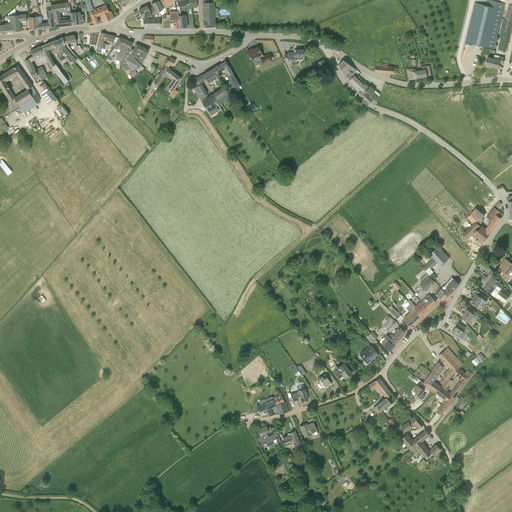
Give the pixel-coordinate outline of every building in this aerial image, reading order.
[(154,8),(151,9),(154,15),(157,13),(157,12),(163,9),(158,0),(152,3),(154,8)] [(175,2),(174,0),(161,0),(166,9),(169,8),(169,9),(172,7),(171,4),(175,3),(174,2),(175,2)] [(215,27),(215,26),(215,18),(214,2),(213,0),(202,0),(202,3),(203,19),(203,27),(215,27)] [(475,3),(465,42),(494,49),(505,4),(489,0),(486,0),(486,5),(475,3)] [(48,22),(49,27),(54,26),(52,12),(51,5),(50,2),(46,2),(46,4),(46,6),(48,22)] [(69,2),(68,2),(51,5),(52,12),(54,12),(55,26),(67,25),(72,24),(71,19),(70,19),(67,19),(67,17),(60,18),(59,12),(70,11),(69,3),(69,2)] [(186,20),(185,15),(181,16),(181,7),(186,7),(186,2),(176,2),(175,3),(175,5),(177,7),(177,11),(178,10),(180,28),(186,28),(186,23),(187,23),(187,20),(186,20)] [(93,10),(90,3),(86,4),(87,5),(89,10),(90,14),(94,25),(99,24),(96,16),(103,14),(104,17),(106,21),(113,18),(110,11),(108,12),(106,5),(93,10)] [(500,32),(502,32),(498,50),(506,52),(511,25),(511,5),(509,4),(506,16),(505,16),(504,19),(503,19),(500,32)] [(137,20),(142,19),(145,19),(144,17),(152,14),(147,6),(139,10),(141,14),(140,15),(136,18),(137,20)] [(21,31),(20,26),(20,23),(25,22),(25,21),(26,21),(26,15),(16,15),(15,9),(14,9),(8,14),(9,16),(10,20),(11,23),(10,23),(13,31),(21,31)] [(174,28),(180,28),(178,10),(177,11),(176,11),(170,12),(170,23),(174,23),(174,28)] [(79,15),(79,12),(70,13),(70,19),(71,19),(72,24),(83,23),(82,14),(79,15)] [(30,30),(38,29),(44,28),(44,23),(42,23),(41,20),(43,20),(42,17),(28,17),(30,30)] [(13,31),(10,23),(5,24),(5,25),(2,25),(3,32),(13,31)] [(100,53),(102,48),(104,49),(105,43),(103,43),(104,39),(113,42),(115,36),(105,33),(105,34),(101,33),(97,45),(97,46),(96,51),(100,53)] [(74,47),(78,52),(82,50),(79,45),(77,46),(76,42),(74,35),(71,36),(66,37),(67,43),(72,42),(74,47)] [(62,37),(54,41),(58,52),(60,52),(59,51),(62,50),(70,59),(74,63),(77,60),(73,56),(65,48),(63,44),(64,44),(66,44),(67,43),(66,37),(62,37)] [(117,55),(118,54),(125,39),(119,37),(118,38),(116,43),(114,47),(109,54),(109,55),(107,58),(111,61),(113,57),(112,56),(114,53),(117,55)] [(121,60),(124,68),(126,70),(125,71),(127,74),(131,72),(131,73),(135,70),(141,65),(134,58),(135,56),(130,54),(133,50),(130,48),(133,43),(125,39),(118,54),(121,57),(119,59),(120,61),(121,60)] [(62,56),(60,52),(58,52),(54,41),(48,43),(50,48),(53,54),(56,53),(59,58),(62,56)] [(45,56),(49,54),(51,53),(47,43),(40,46),(39,47),(44,55),(45,56)] [(149,50),(146,49),(145,48),(136,44),(133,50),(130,54),(135,56),(134,58),(141,65),(145,59),(149,50)] [(30,51),(32,56),(34,60),(42,56),(44,55),(39,47),(30,51)] [(260,59),(261,62),(262,63),(265,62),(272,60),(270,54),(263,56),(258,47),(253,50),(253,48),(247,52),(251,59),(254,57),(256,60),(260,59)] [(303,57),(303,50),(295,50),(295,53),(288,53),(288,59),(303,59),(303,57)] [(49,54),(45,56),(47,61),(48,63),(51,66),(55,64),(51,57),(49,54)] [(25,61),(28,69),(33,66),(31,61),(34,60),(32,56),(29,58),(25,61)] [(498,59),(493,58),(491,67),(498,68),(499,63),(503,64),(504,57),(499,56),(498,59)] [(167,75),(171,71),(167,68),(170,64),(173,65),(175,60),(170,58),(165,65),(166,67),(154,82),(158,85),(165,76),(166,77),(167,75)] [(323,60),(317,63),(322,72),(327,68),(323,60)] [(353,86),(362,95),(370,102),(371,101),(374,105),(378,98),(372,93),(375,90),(370,86),(369,87),(365,83),(363,85),(355,77),(356,76),(353,74),(356,70),(343,60),(338,65),(344,75),(353,86)] [(388,64),(386,64),(387,61),(381,60),(381,64),(376,63),(375,70),(380,71),(379,72),(396,73),(396,68),(388,67),(388,64)] [(240,85),(227,64),(225,61),(215,67),(218,73),(222,71),(223,73),(226,72),(228,75),(227,76),(234,88),(240,85)] [(52,68),(53,69),(56,74),(60,71),(60,70),(55,64),(51,66),(52,68)] [(17,65),(11,69),(16,75),(17,75),(22,72),(17,65)] [(422,70),(416,71),(415,68),(408,70),(410,79),(413,79),(431,75),(429,65),(422,67),(422,70)] [(33,66),(28,69),(30,72),(31,72),(33,77),(38,75),(35,70),(33,66)] [(45,72),(43,67),(35,70),(38,75),(40,79),(41,81),(47,78),(45,72)] [(215,75),(218,73),(215,67),(199,77),(202,81),(206,79),(208,83),(217,78),(215,75)] [(5,82),(16,75),(11,69),(1,75),(5,82)] [(68,81),(60,71),(56,74),(64,84),(68,81)] [(177,91),(174,89),(181,78),(171,71),(167,75),(173,79),(166,88),(175,95),(177,91)] [(27,79),(22,72),(17,75),(22,82),(27,79)] [(202,81),(199,77),(194,80),(198,85),(194,88),(202,100),(208,97),(201,85),(204,83),(202,81)] [(22,82),(28,89),(32,86),(27,79),(22,82)] [(12,108),(18,104),(14,98),(15,98),(8,86),(2,89),(11,104),(9,104),(12,108)] [(41,100),(32,86),(28,89),(28,90),(15,98),(14,98),(18,104),(23,111),(41,100)] [(212,95),(216,101),(227,93),(224,87),(212,95)] [(50,90),(42,96),(48,104),(56,98),(50,90)] [(201,101),(205,107),(213,102),(216,101),(212,95),(208,97),(202,100),(202,101),(201,101)] [(213,102),(205,107),(211,116),(219,110),(213,102)] [(468,202),(473,206),(484,194),(480,190),(468,202)] [(478,230),(487,238),(493,230),(501,218),(500,218),(503,214),(494,207),(491,211),(487,217),(492,221),(491,222),(488,226),(486,230),(481,226),(478,230)] [(482,219),(485,215),(476,208),(471,214),(477,221),(480,224),(483,220),(482,219)] [(474,224),(463,234),(466,239),(476,230),(473,233),(479,237),(477,240),(482,244),(484,241),(484,242),(487,238),(478,230),(477,229),(480,226),(476,222),(477,221),(471,214),(468,217),(474,224)] [(430,254),(434,258),(438,262),(441,266),(449,258),(438,246),(430,254)] [(423,268),(427,272),(431,269),(438,262),(434,258),(423,268)] [(508,281),(511,277),(508,275),(511,269),(511,263),(505,259),(499,268),(505,273),(502,278),(508,281)] [(438,278),(433,272),(429,275),(435,281),(438,278)] [(427,273),(420,279),(422,282),(429,275),(427,273)] [(446,294),(448,296),(451,293),(459,284),(451,277),(452,278),(444,287),(447,289),(444,292),(443,292),(446,294)] [(496,279),(492,277),(494,278),(492,280),(491,280),(491,281),(492,281),(490,282),(489,282),(484,288),(484,289),(491,294),(495,288),(500,292),(504,286),(500,282),(500,281),(497,279),(496,279)] [(396,281),(392,284),(398,290),(401,287),(396,281)] [(435,295),(441,300),(446,294),(443,292),(444,292),(443,291),(444,291),(441,289),(435,295)] [(469,302),(473,305),(477,308),(482,302),(485,303),(488,299),(479,292),(477,294),(476,293),(469,302)] [(429,308),(436,302),(431,296),(431,297),(429,295),(421,302),(424,305),(426,303),(429,308)] [(408,301),(410,304),(420,315),(429,308),(426,303),(424,305),(421,302),(418,304),(415,307),(410,300),(408,301)] [(420,315),(410,304),(405,308),(410,313),(404,319),(410,325),(420,315)] [(393,307),(390,310),(398,319),(401,316),(393,307)] [(474,314),(468,309),(462,318),(468,322),(474,314)] [(393,320),(391,318),(388,321),(383,326),(385,327),(383,329),(386,332),(397,322),(394,319),(393,320)] [(458,322),(457,325),(452,331),(459,337),(466,328),(458,322)] [(389,336),(389,337),(397,342),(399,340),(406,331),(400,327),(393,335),(392,334),(389,336)] [(371,334),(368,336),(373,343),(376,341),(375,339),(371,334)] [(381,343),(390,351),(395,345),(397,342),(389,337),(389,336),(387,334),(385,337),(386,338),(381,343)] [(364,359),(368,363),(378,354),(370,345),(366,349),(368,350),(361,356),(364,359)] [(448,380),(449,379),(448,378),(454,373),(458,368),(462,364),(448,348),(439,356),(442,359),(439,362),(432,370),(433,371),(438,375),(444,367),(446,364),(450,368),(447,372),(445,371),(442,374),(445,377),(445,378),(448,380)] [(332,369),(335,373),(338,377),(342,374),(345,378),(351,373),(343,363),(337,367),(336,365),(332,369)] [(458,368),(454,373),(455,374),(461,379),(450,394),(455,398),(470,377),(472,374),(469,372),(467,375),(458,368)] [(433,381),(438,375),(433,371),(427,379),(424,383),(427,386),(427,385),(431,389),(434,391),(435,391),(436,392),(440,386),(433,381)] [(331,383),(324,374),(319,378),(320,379),(318,381),(323,388),(325,386),(326,387),(331,383)] [(377,386),(387,398),(391,394),(379,378),(369,385),(372,390),(377,386)] [(441,387),(446,391),(448,388),(447,387),(452,381),(449,379),(448,380),(441,387)] [(424,389),(427,386),(424,383),(421,387),(418,385),(414,390),(417,393),(415,396),(422,401),(426,395),(423,393),(425,390),(424,389)] [(450,394),(446,391),(441,387),(440,386),(436,392),(446,400),(437,411),(441,414),(448,404),(450,403),(455,398),(450,394)] [(305,388),(304,388),(298,390),(297,390),(298,393),(291,394),(292,401),(298,400),(297,399),(300,398),(300,401),(308,399),(306,394),(305,388)] [(273,398),(275,404),(278,403),(278,404),(284,403),(281,395),(273,398)] [(275,404),(273,398),(272,397),(270,398),(268,399),(264,400),(263,402),(260,403),(259,403),(259,404),(257,405),(259,412),(263,410),(264,412),(263,412),(264,413),(266,413),(268,416),(273,415),(270,408),(275,405),(275,404)] [(374,408),(377,412),(378,413),(381,410),(381,411),(387,406),(391,403),(387,398),(377,405),(374,408)] [(278,404),(276,405),(278,414),(288,412),(286,402),(284,403),(278,404)] [(422,427),(415,419),(409,423),(409,422),(402,427),(405,431),(412,427),(411,426),(415,423),(420,429),(422,427)] [(306,423),(300,426),(305,438),(312,435),(311,433),(317,431),(313,422),(307,425),(306,423)] [(266,437),(265,434),(265,433),(269,432),(266,426),(257,429),(260,438),(264,447),(274,443),(275,445),(278,443),(277,440),(279,438),(276,431),(273,432),(274,434),(266,437)] [(421,442),(430,435),(426,430),(417,437),(421,443),(422,443),(421,442)] [(290,434),(283,438),(285,442),(292,439),(296,447),(301,445),(294,431),(290,433),(290,434)] [(421,443),(417,437),(413,441),(407,434),(402,439),(411,450),(416,446),(417,446),(421,443)] [(422,443),(421,443),(417,446),(426,458),(431,454),(430,453),(429,452),(422,443)] [(440,449),(436,445),(430,450),(431,450),(432,452),(433,455),(440,449)] [(441,496),(437,499),(440,504),(445,500),(441,496)]
